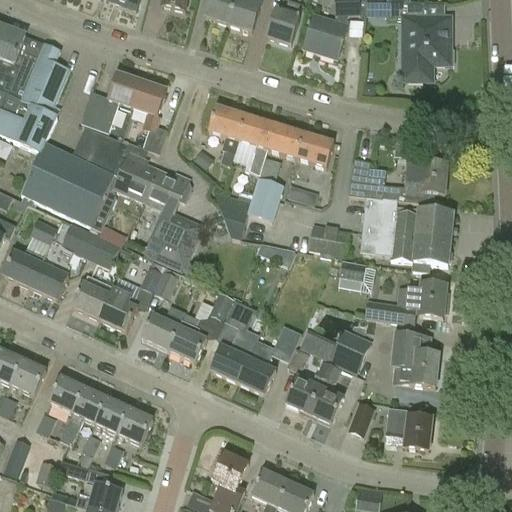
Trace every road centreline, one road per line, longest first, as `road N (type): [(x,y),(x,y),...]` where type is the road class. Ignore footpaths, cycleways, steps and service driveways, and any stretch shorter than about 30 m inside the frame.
road 1 (residential): [(508,144),(360,118),(0,0)]
road 2 (residential): [(488,490),(351,475),(195,403)]
road 3 (residential): [(195,403),(0,313)]
road 4 (tertiary): [(488,490),(510,333)]
road 5 (tertiary): [(508,144),(501,0)]
